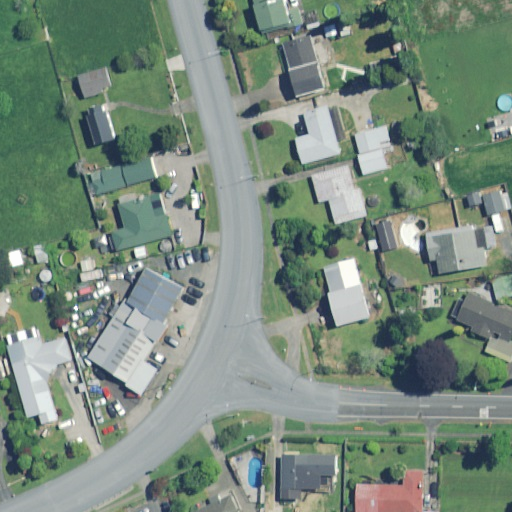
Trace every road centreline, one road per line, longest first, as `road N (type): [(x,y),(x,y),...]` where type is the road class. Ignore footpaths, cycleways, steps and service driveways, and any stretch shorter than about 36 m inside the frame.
road 1 (tertiary): [(213,363),(235,294),(241,219),(186,0)]
road 2 (unclassified): [(511,407),(326,400),(271,389),(213,363)]
road 3 (tertiary): [(35,511),(135,453),(180,413),(213,363)]
